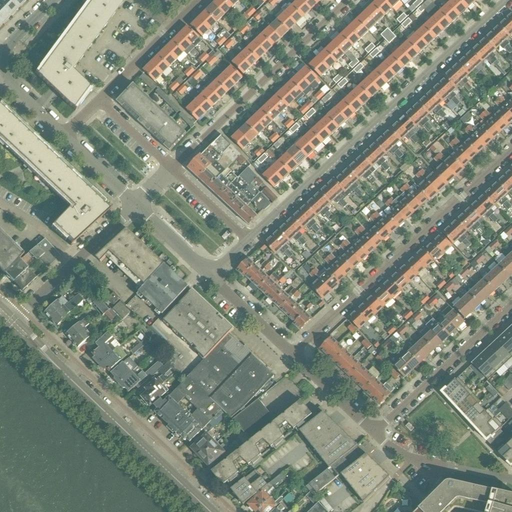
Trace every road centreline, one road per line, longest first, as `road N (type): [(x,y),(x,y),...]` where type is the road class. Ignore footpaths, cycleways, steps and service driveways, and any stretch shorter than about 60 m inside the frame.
road 1 (residential): [(506,0),(248,239)]
road 2 (residential): [(292,355),(511,151)]
road 3 (secondary): [(209,511),(14,327)]
road 4 (residential): [(172,168),(348,0)]
road 5 (residential): [(511,304),(374,434)]
road 6 (residential): [(14,327),(133,204)]
road 7 (residential): [(100,100),(202,0)]
